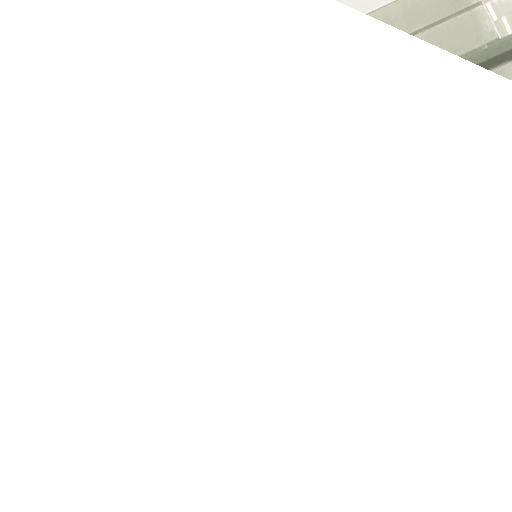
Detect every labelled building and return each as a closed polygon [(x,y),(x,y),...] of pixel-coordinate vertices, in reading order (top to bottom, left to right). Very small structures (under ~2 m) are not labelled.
[(0,0),(0,511),(429,511),(511,474),(511,279),(8,511),(0,511),(0,484),(298,347),(228,190),(0,296),(0,267),(216,166),(138,0),(0,0)] [(511,0),(203,0),(224,43),(249,31),(296,129),(511,29),(511,0)] [(231,54),(256,107),(274,99),(249,45),(231,54)] [(310,168),(298,173),(324,231),(329,229),(335,244),(320,250),(347,308),(371,297),(367,290),(369,289),(378,309),(511,247),(511,58),(307,153),(311,163),(309,164),(310,168)] [(257,114),(269,142),(290,132),(277,104),(257,114)]
